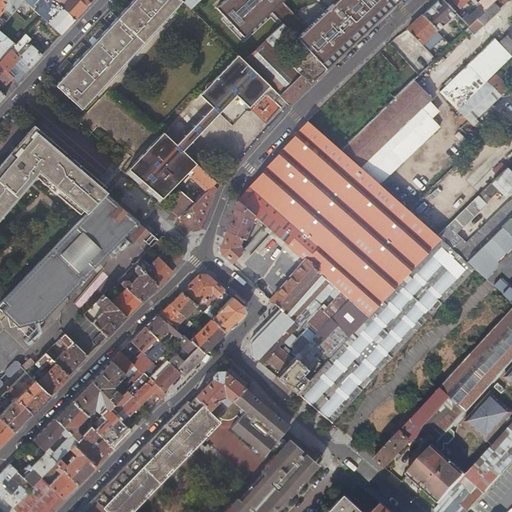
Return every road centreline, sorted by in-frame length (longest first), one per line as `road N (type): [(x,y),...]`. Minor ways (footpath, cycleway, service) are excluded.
road 1 (residential): [(202,254),(228,189),(416,0)]
road 2 (residential): [(202,254),(0,458)]
road 3 (residential): [(68,511),(227,349)]
road 4 (residential): [(345,455),(227,349)]
road 5 (residential): [(110,0),(0,114)]
road 6 (residential): [(227,349),(254,316),(253,303),(202,254)]
